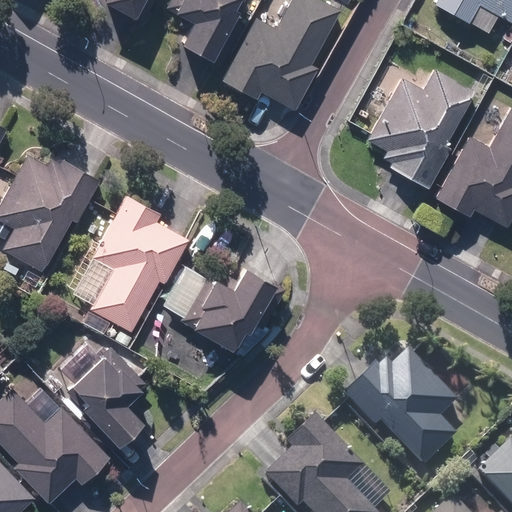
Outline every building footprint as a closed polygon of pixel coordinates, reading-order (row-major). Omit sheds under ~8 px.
[(146,0),(100,0),(123,13),(135,20),(146,0)] [(250,0),(169,0),(153,32),(197,54),(217,65),(250,0)] [(290,112),(339,12),(313,0),(287,0),(273,29),(253,19),(220,87),(254,103),(257,96),(269,102),(290,112)] [(511,0),(433,0),(431,4),(492,36),(502,18),(511,23),(511,0)] [(476,93),(409,56),(357,151),(409,179),(424,188),(476,93)] [(511,107),(486,93),(431,196),(480,222),(500,232),(511,209),(511,107)] [(78,170),(28,144),(0,197),(0,247),(48,272),(96,179),(78,170)] [(159,213),(124,194),(92,255),(113,266),(89,310),(135,334),(185,240),(167,230),(153,223),(159,213)] [(206,271),(182,258),(157,305),(180,318),(206,271)] [(226,258),(189,325),(235,351),(252,320),(260,324),(280,288),(261,278),(226,258)] [(360,373),(340,391),(415,471),(472,419),(397,339),(360,373)] [(144,382),(108,345),(62,390),(114,444),(124,435),(148,412),(131,395),(144,382)] [(41,421),(10,387),(0,396),(0,447),(55,507),(73,491),(106,461),(57,407),(41,421)] [(382,511),(396,498),(310,414),(274,450),(255,470),(297,511),(382,511)] [(511,511),(511,435),(470,476),(505,511),(511,511)] [(0,511),(15,511),(31,496),(0,464),(0,511)] [(430,511),(499,511),(468,478),(430,511)] [(206,511),(247,511),(227,492),(206,511)]
